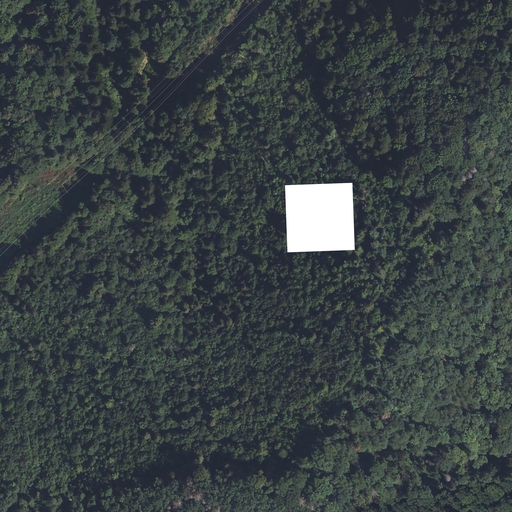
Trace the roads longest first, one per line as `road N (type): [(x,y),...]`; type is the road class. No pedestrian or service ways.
road 1 (track): [(0,269),(40,231),(81,214),(169,223),(207,128),(237,0)]
road 2 (track): [(30,241),(20,270),(33,381),(23,425),(37,465),(55,478)]
